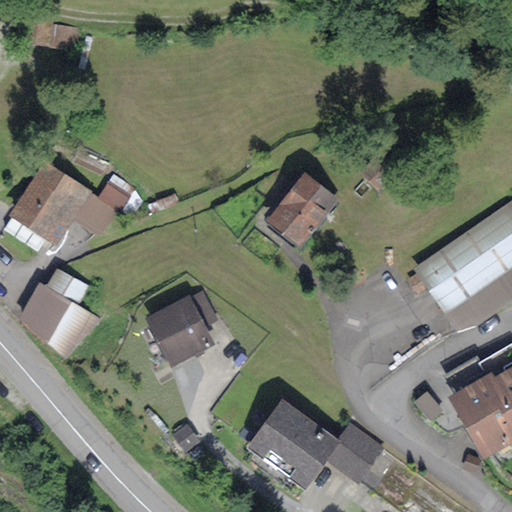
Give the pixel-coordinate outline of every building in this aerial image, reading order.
[(79,28),(37,23),(35,45),(77,51),(79,28)] [(45,164),(10,215),(13,218),(3,231),(37,251),(48,237),(58,243),(75,221),(102,236),(118,213),(122,215),(135,188),(113,175),(99,198),(91,193),(45,164)] [(338,201),(305,176),(269,220),(300,246),(338,201)] [(511,208),(421,271),(446,306),(511,261),(511,208)] [(48,290),(41,289),(24,322),(65,356),(101,321),(78,306),(89,287),(58,272),(48,290)] [(190,302),(152,319),(170,360),(209,342),(190,302)] [(511,373),(487,385),(511,439),(511,373)] [(511,447),(511,439),(487,385),(450,402),(478,463),(511,447)] [(332,443),(282,408),(254,447),(305,482),(332,443)] [(465,511),(468,508),(355,431),(330,467),(397,511),(465,511)]
